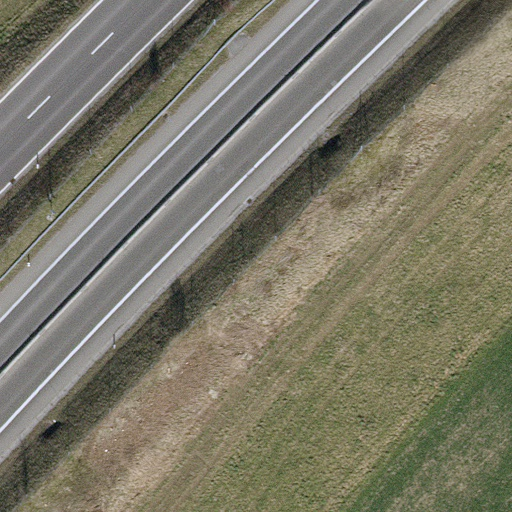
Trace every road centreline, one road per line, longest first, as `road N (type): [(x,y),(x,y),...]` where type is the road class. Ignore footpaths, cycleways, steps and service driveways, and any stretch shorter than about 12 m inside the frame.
road 1 (trunk): [(0,407),(402,0)]
road 2 (trunk): [(343,0),(0,349)]
road 3 (primary): [(0,149),(149,0)]
